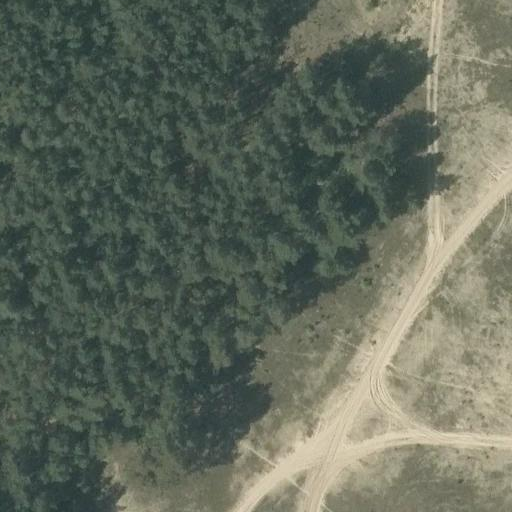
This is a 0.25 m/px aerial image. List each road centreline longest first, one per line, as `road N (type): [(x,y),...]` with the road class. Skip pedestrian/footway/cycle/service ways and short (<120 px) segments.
road 1 (track): [(311,511),(350,413),(422,286),(458,232),(511,178)]
road 2 (track): [(319,487),(353,455),(384,445),(511,440)]
road 3 (track): [(242,511),(350,413)]
